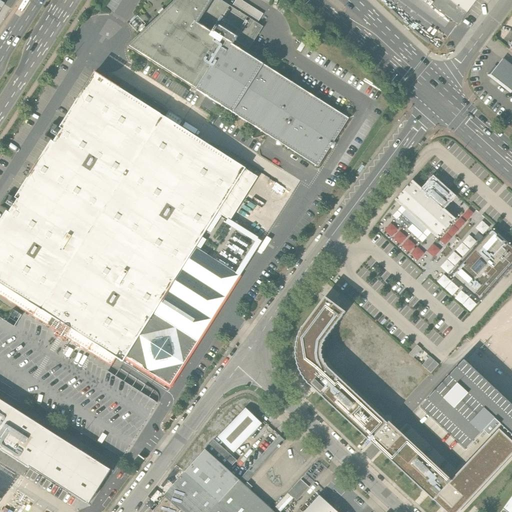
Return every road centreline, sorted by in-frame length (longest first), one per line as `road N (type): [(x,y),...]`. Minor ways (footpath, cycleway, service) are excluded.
road 1 (unclassified): [(440,93),(242,359)]
road 2 (unclassified): [(242,359),(402,511)]
road 3 (unclassified): [(242,359),(126,511)]
road 4 (primary): [(0,114),(67,0)]
